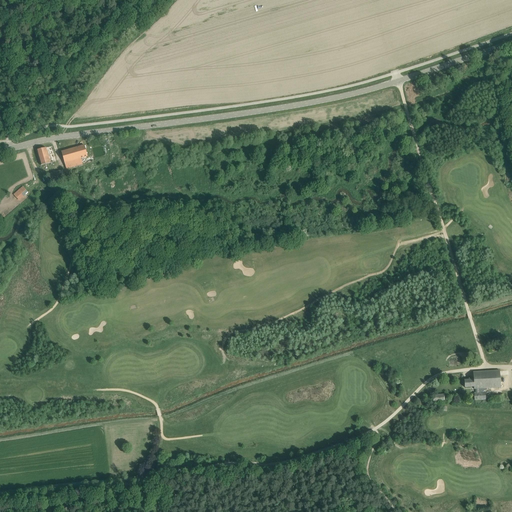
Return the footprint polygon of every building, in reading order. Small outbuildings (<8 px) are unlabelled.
[(81,158),(88,156),(85,145),(62,152),(66,169),(83,164),(81,158)] [(56,162),(52,146),(37,150),(40,165),(56,162)] [(49,174),(51,180),(61,177),(59,171),(49,174)] [(16,198),(26,190),(23,186),(13,194),(16,198)] [(464,380),(465,387),(474,387),(474,389),(476,389),(476,392),(474,392),(475,400),(486,399),(486,392),(479,392),(479,388),(501,387),(500,370),(473,372),(474,379),(464,380)]
